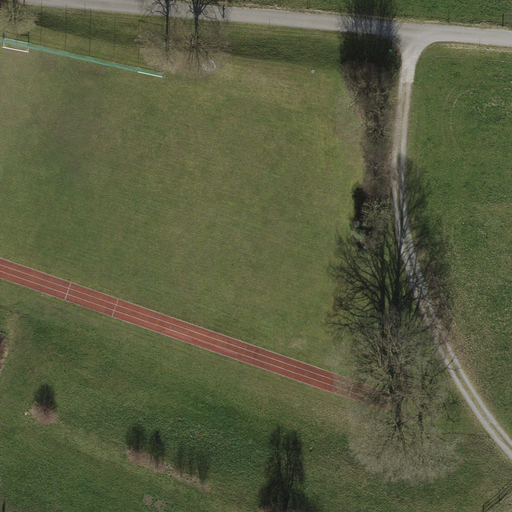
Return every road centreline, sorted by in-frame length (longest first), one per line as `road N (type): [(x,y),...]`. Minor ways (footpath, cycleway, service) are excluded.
road 1 (unclassified): [(52,0),(511,41)]
road 2 (track): [(414,33),(399,192),(406,247),(442,344),(511,453)]
